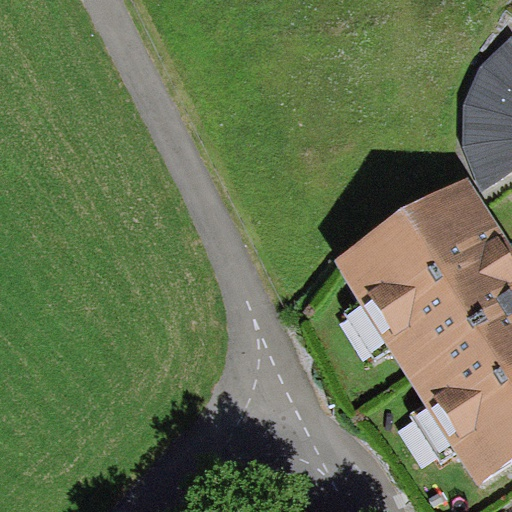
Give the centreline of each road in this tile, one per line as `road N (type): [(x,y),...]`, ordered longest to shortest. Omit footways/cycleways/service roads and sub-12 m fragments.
road 1 (residential): [(299,414),(105,0)]
road 2 (residential): [(299,414),(157,511)]
